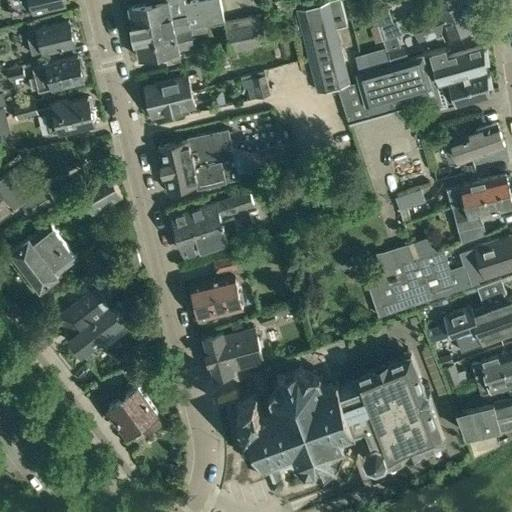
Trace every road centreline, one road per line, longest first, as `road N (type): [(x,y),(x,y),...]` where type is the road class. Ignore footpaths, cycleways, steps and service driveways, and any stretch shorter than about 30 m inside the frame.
road 1 (residential): [(186,511),(203,472),(202,435),(96,0)]
road 2 (secondary): [(79,511),(0,409)]
